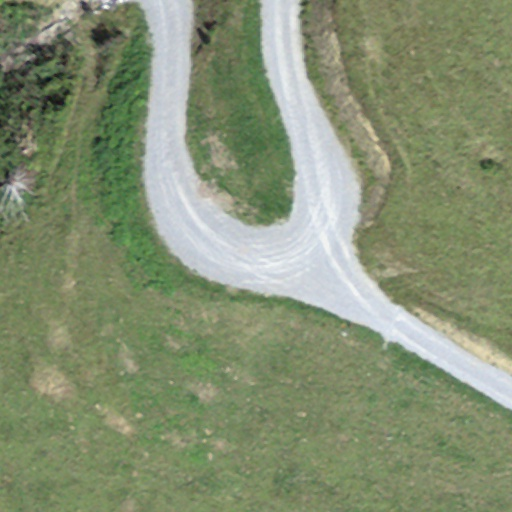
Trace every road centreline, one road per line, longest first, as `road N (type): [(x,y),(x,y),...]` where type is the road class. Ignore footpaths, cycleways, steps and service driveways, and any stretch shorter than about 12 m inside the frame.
road 1 (track): [(171,0),(166,155),(176,199),(193,229),(220,249),(255,253),(284,251),(309,231),(321,199),(321,169),(285,58),(280,0)]
road 2 (track): [(511,382),(284,251)]
